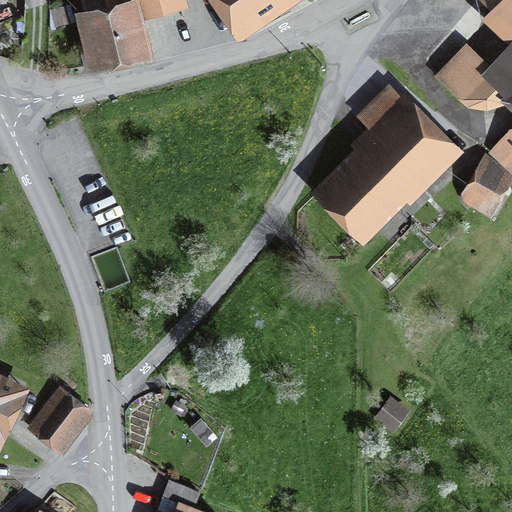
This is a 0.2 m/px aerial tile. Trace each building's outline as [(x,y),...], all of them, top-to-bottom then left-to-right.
[(94,0),(97,9),(80,13),(92,67),(148,54),(140,21),(136,2),(130,2),(129,0),(94,0)] [(183,0),(135,0),(136,2),(140,21),(186,10),(183,0)] [(222,0),(239,25),(277,0),(222,0)] [(465,45),(438,76),(465,99),(496,103),(510,95),(511,92),(511,0),(488,0),(511,21),(511,44),(491,67),(465,45)] [(390,85),(354,120),(376,141),(326,191),(362,227),(447,142),(390,85)] [(511,127),(489,153),(511,173),(511,127)] [(511,173),(489,153),(458,198),(491,218),(511,182),(511,173)] [(383,369),(370,388),(389,400),(401,381),(383,369)] [(0,377),(0,444),(26,391),(0,377)] [(58,387),(26,431),(60,456),(92,412),(58,387)]
